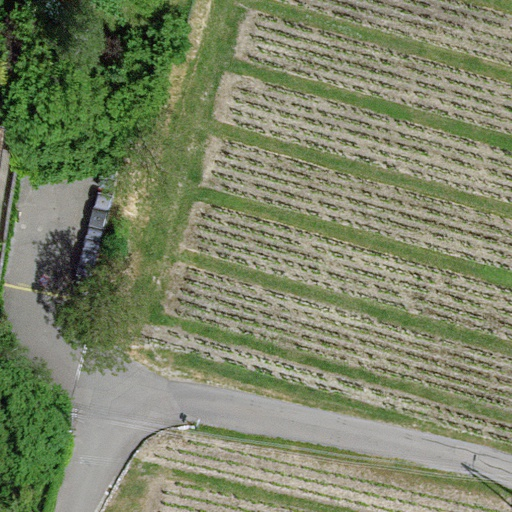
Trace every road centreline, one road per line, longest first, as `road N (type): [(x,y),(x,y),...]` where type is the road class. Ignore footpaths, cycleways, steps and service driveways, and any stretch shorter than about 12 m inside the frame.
road 1 (unclassified): [(511,471),(124,389)]
road 2 (residential): [(124,389),(81,511)]
